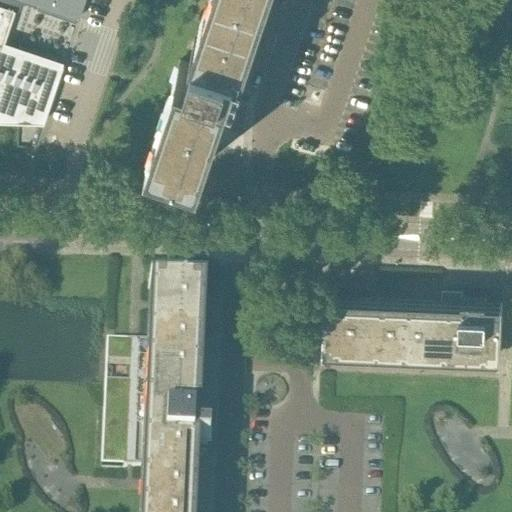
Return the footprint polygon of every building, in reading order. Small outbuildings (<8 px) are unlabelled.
[(0,0),(0,4),(14,9),(14,8),(13,7),(15,0),(22,0),(78,18),(83,0),(0,0)] [(150,148),(201,166),(231,80),(238,82),(265,0),(207,0),(186,63),(180,61),(150,148)] [(0,120),(42,122),(62,63),(60,63),(60,64),(25,53),(25,51),(7,45),(7,47),(2,45),(14,9),(0,4),(0,120)] [(324,345),(500,353),(502,307),(486,306),(487,290),(461,289),(461,305),(368,301),(367,301),(368,287),(369,284),(367,284),(367,285),(328,283),(328,282),(327,282),(327,285),(328,285),(327,299),(326,299),(324,345)] [(142,478),(140,511),(186,511),(189,454),(205,455),(207,413),(191,413),(194,336),(196,294),(194,294),(150,292),(147,343),(106,341),(104,385),(100,467),(134,468),(142,469),(142,478)] [(314,345),(315,325),(295,324),(294,344),(314,345)]
